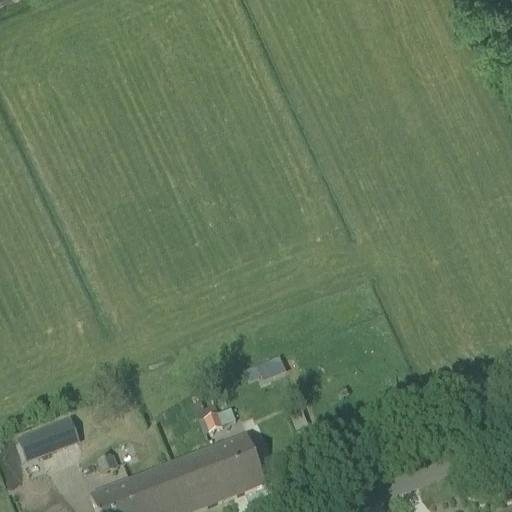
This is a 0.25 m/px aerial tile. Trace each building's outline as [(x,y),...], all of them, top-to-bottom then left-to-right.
[(275,359),(250,369),(256,385),(281,376),(275,359)] [(217,418),(204,423),(209,436),(222,431),(217,418)] [(26,469),(53,459),(43,434),(16,445),(26,469)] [(217,451),(236,500),(265,489),(247,440),(217,451)] [(89,500),(93,511),(204,511),(236,500),(217,451),(89,500)] [(97,464),(104,478),(116,472),(110,458),(97,464)]
